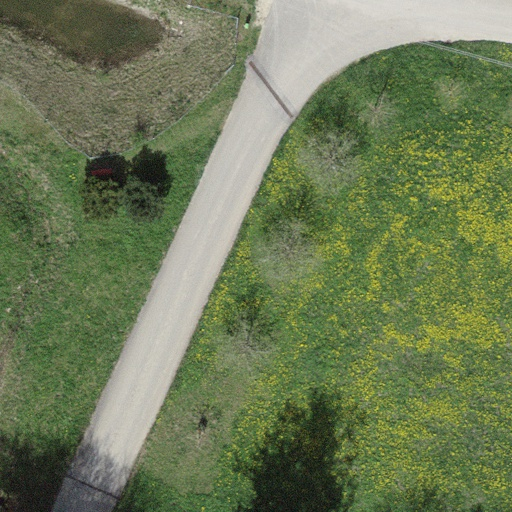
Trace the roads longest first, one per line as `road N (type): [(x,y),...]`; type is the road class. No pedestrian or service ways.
road 1 (track): [(331,28),(295,53),(243,143),(81,511)]
road 2 (track): [(511,16),(331,28)]
